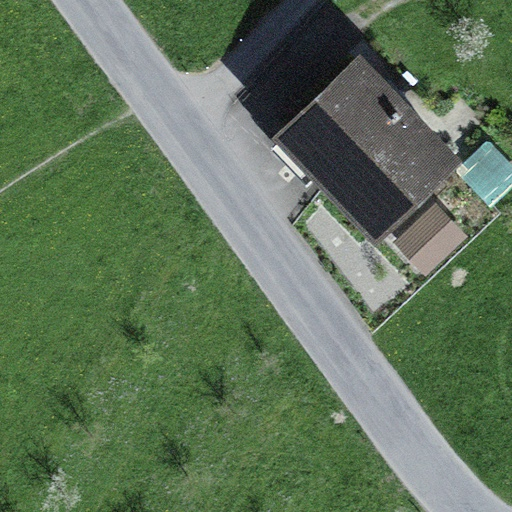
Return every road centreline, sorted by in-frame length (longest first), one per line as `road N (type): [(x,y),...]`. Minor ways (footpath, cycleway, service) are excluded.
road 1 (unclassified): [(467,511),(430,476),(94,0)]
road 2 (track): [(306,0),(227,76),(161,93)]
